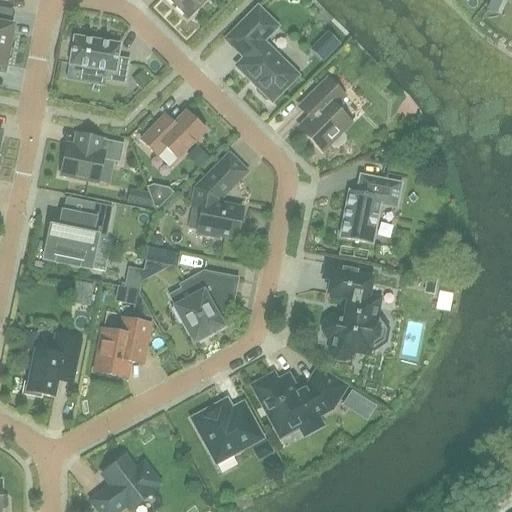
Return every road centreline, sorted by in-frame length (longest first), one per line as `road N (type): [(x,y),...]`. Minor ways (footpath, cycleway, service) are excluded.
road 1 (residential): [(45,458),(252,340),(287,179),(283,166),(126,14),(79,0)]
road 2 (residential): [(0,296),(49,0)]
